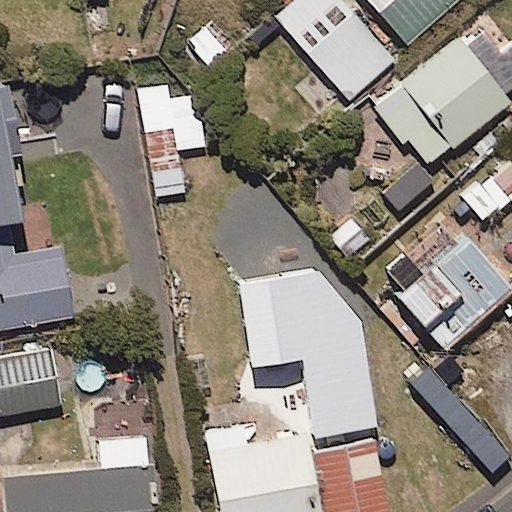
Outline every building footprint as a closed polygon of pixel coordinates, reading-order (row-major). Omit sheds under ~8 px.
[(393,62),(336,0),(297,0),(275,21),(348,102),(393,62)] [(459,0),(364,0),(405,47),(459,0)] [(511,90),(511,46),(487,15),(372,109),(424,173),(508,105),(502,98),(511,90)] [(167,88),(139,92),(145,133),(175,129),(178,152),(206,147),(199,97),(169,101),(167,88)] [(11,233),(17,232),(5,162),(17,160),(5,92),(0,93),(0,331),(71,320),(59,251),(26,256),(15,258),(11,233)] [(251,186),(233,147),(208,159),(248,244),(286,226),(264,179),(251,186)] [(483,223),(507,201),(511,205),(511,156),(510,154),(461,198),(483,223)] [(429,188),(414,168),(381,194),(396,213),(429,188)] [(511,293),(511,292),(448,222),(382,283),(447,353),(511,293)] [(372,430),(360,340),(300,348),(312,438),(372,430)] [(0,418),(60,409),(51,355),(0,362),(0,418)] [(245,447),(241,427),(203,433),(216,511),(318,511),(305,436),(245,447)] [(153,511),(148,440),(98,444),(100,473),(4,481),(6,511),(153,511)]
